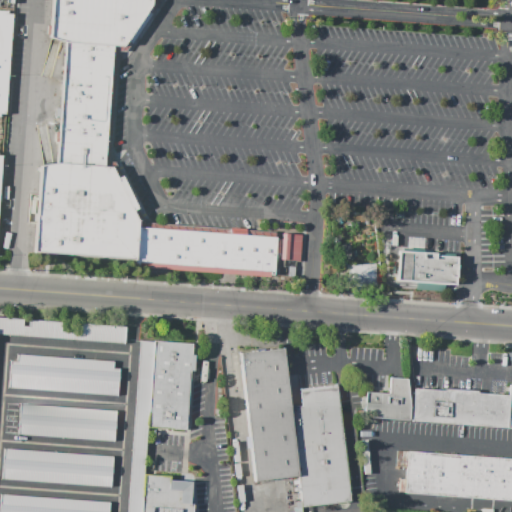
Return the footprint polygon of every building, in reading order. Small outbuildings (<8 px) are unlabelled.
[(152,0),(152,5),(123,47),(113,46),(66,42),(50,38),(52,0),(152,0)] [(0,11),(7,12),(7,14),(13,14),(5,115),(0,114),(0,11)] [(113,46),(104,167),(57,163),(66,42),(113,46)] [(104,167),(112,167),(117,179),(122,176),(138,209),(132,211),(138,222),(138,228),(135,260),(35,252),(41,166),(57,163),(104,167)] [(394,218),(395,209),(404,210),(403,219),(394,218)] [(153,229),(150,263),(139,262),(138,265),(135,265),(135,260),(138,228),(153,229)] [(153,229),(169,230),(166,265),(150,263),(153,229)] [(169,230),(184,231),(181,266),(166,265),(169,230)] [(184,231),(199,232),(197,267),(181,266),(184,231)] [(199,232),(215,233),(212,268),(197,267),(199,232)] [(215,233),(230,235),(228,269),(212,268),(215,233)] [(246,236),(244,270),(228,269),(230,235),(246,236)] [(246,236),(261,237),(258,272),(244,270),(246,236)] [(261,237),(276,238),(274,275),(270,275),(270,272),(258,272),(261,237)] [(398,249),(459,253),(456,286),(445,285),(444,292),(415,290),(415,283),(395,282),(398,249)] [(347,284),(347,264),(376,264),(376,284),(347,284)] [(126,327),(125,344),(0,334),(0,317),(23,319),(23,326),(29,326),(30,320),(61,322),(61,331),(81,332),(81,324),(126,327)] [(127,511),(140,340),(154,341),(147,426),(144,476),(141,511),(127,511)] [(154,341),(192,344),(191,354),(195,354),(193,370),(190,369),(185,429),(147,426),(154,341)] [(239,353),(283,348),(290,408),(298,477),(254,482),(239,353)] [(17,355),(113,362),(113,369),(120,369),(118,396),(9,388),(11,361),(17,362),(17,355)] [(363,417),(409,420),(410,406),(407,379),(390,378),(389,394),(366,392),(363,417)] [(414,389),(412,421),(511,427),(511,385),(510,385),(509,395),(478,393),(478,392),(446,390),(446,391),(414,389)] [(300,392),(337,388),(350,501),(301,507),(298,477),(290,408),(302,407),(300,392)] [(20,403),(31,404),(31,405),(115,411),(114,421),(115,422),(115,431),(113,431),(112,441),(18,434),(20,403)] [(5,449),(114,457),(114,458),(111,487),(3,479),(5,449)] [(511,458),(408,452),(405,493),(511,499),(511,458)] [(141,511),(144,476),(169,478),(169,480),(191,481),(189,503),(193,504),(192,511),(141,511)] [(0,511),(0,494),(109,502),(108,511),(0,511)]
